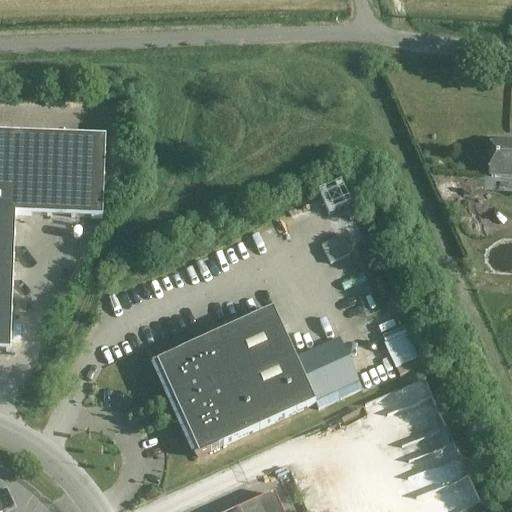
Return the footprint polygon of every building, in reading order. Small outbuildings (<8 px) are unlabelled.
[(0,135),(0,352),(9,353),(14,217),(102,220),(105,139),(0,135)] [(490,178),(511,179),(511,143),(493,142),(490,178)] [(272,311),(156,364),(172,400),(166,402),(177,425),(182,423),(198,458),(315,405),(272,311)] [(334,363),(346,390),(356,386),(344,359),(334,363)] [(362,437),(440,405),(428,378),(351,410),(362,437)] [(237,511),(280,511),(273,496),(237,511)]
